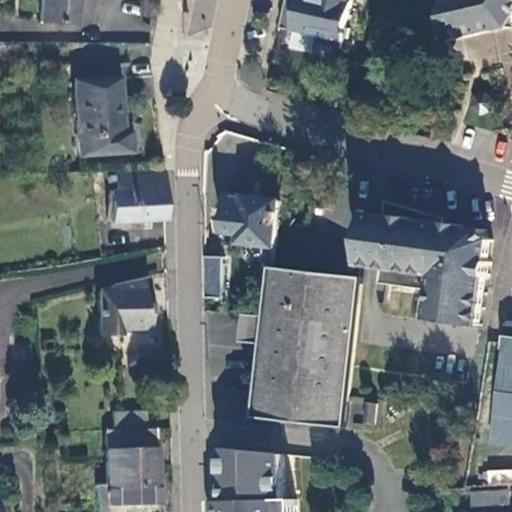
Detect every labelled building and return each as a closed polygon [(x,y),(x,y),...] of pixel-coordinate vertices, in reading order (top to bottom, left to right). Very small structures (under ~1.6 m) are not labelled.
[(75,25),(76,0),(40,0),(39,22),(75,25)] [(290,0),(283,27),(321,35),(320,42),(345,48),(348,37),(352,38),(354,28),(350,27),(356,0),(290,0)] [(511,0),(447,0),(445,42),(510,30),(511,26),(511,0)] [(117,77),(72,79),(76,156),(129,152),(128,132),(120,132),(119,111),(117,77)] [(486,93),(474,97),(472,109),(481,117),(492,113),(495,101),(486,93)] [(165,198),(165,169),(114,173),(115,175),(108,175),(109,182),(115,181),(116,189),(110,190),(113,224),(165,220),(166,219),(165,198)] [(278,247),(283,201),(228,193),(226,211),(223,232),(244,235),(244,243),(278,247)] [(377,214),(368,213),(362,265),(382,268),(380,283),(434,292),(430,319),(483,326),(486,301),(491,271),(496,241),(491,234),(486,228),(447,223),(447,218),(436,215),(403,206),(388,202),(387,215),(377,214)] [(226,258),(214,257),(213,299),(225,299),(226,258)] [(361,277),(275,268),(269,317),(266,345),(259,417),(349,427),(365,278),(361,277)] [(146,297),(145,277),(111,285),(111,291),(97,292),(97,335),(119,335),(119,330),(146,329),(146,297)] [(266,345),(269,317),(247,314),(243,342),(266,345)] [(511,319),(507,326),(506,342),(495,445),(511,446),(511,319)] [(117,430),(144,429),(144,412),(111,413),(112,430),(117,430)] [(155,462),(154,428),(144,429),(117,430),(117,449),(104,450),(105,488),(95,488),(95,511),(156,511),(155,487),(155,462)] [(117,449),(117,430),(112,430),(103,430),(104,450),(117,449)] [(229,500),(212,499),(213,511),(212,511),(300,511),(300,500),(289,501),(288,455),(227,448),(229,500)] [(511,467),(488,466),(487,480),(511,481),(511,467)] [(474,492),(475,507),(511,504),(511,490),(474,492)]
